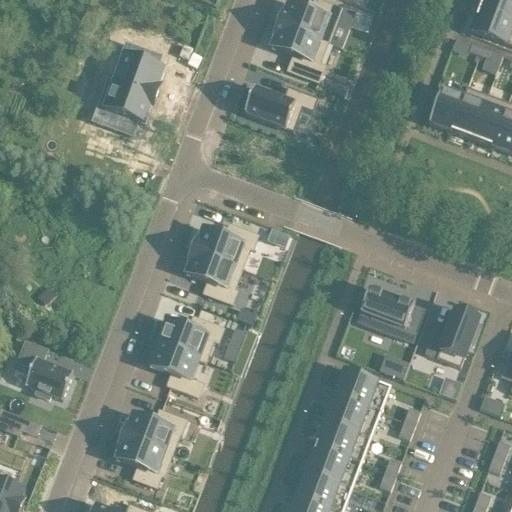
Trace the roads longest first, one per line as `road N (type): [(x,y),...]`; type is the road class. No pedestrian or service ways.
road 1 (residential): [(54,511),(183,174)]
road 2 (residential): [(511,298),(288,213)]
road 3 (residential): [(183,174),(249,0)]
